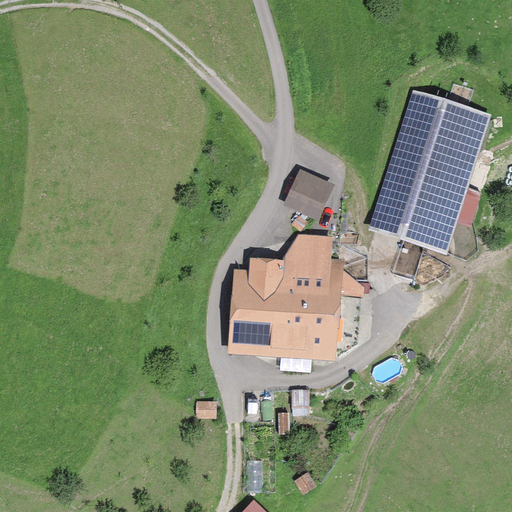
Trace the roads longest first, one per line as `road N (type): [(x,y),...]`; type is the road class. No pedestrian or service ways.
road 1 (track): [(0,15),(78,8),(133,26),(286,152)]
road 2 (track): [(231,387),(234,480),(221,511)]
